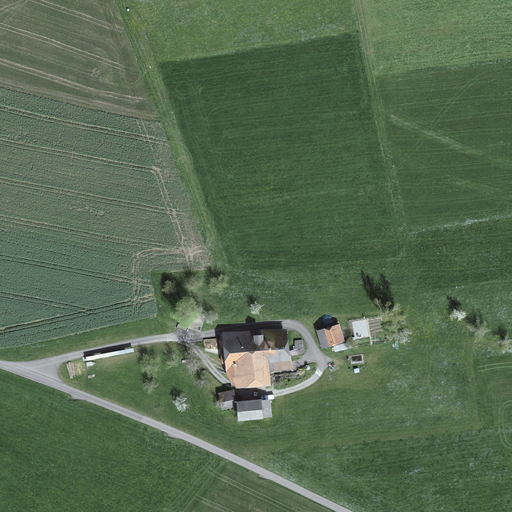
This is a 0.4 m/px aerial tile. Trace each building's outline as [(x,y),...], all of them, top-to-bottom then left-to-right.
[(318,333),(322,346),(343,340),(339,327),(318,333)] [(266,363),(286,361),(283,333),(256,337),(255,330),(231,333),(231,339),(221,341),(222,358),(227,357),(230,377),(237,385),(268,383),(266,363)] [(291,343),(293,354),(304,352),(302,341),(291,343)] [(235,406),(232,390),(219,393),(222,409),(235,406)] [(239,403),(240,418),(270,415),(269,401),(239,403)]
